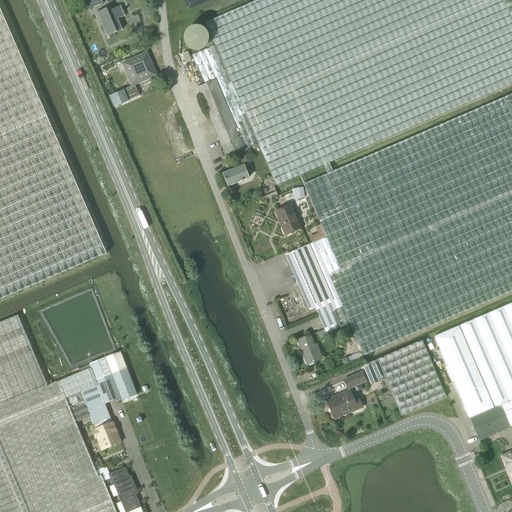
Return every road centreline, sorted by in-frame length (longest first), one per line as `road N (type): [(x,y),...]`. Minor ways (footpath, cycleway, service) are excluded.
road 1 (unclassified): [(319,458),(177,92),(161,0)]
road 2 (tertiary): [(44,0),(148,250)]
road 3 (tertiary): [(256,475),(148,250)]
road 4 (tertiary): [(148,250),(239,482)]
road 5 (unclassified): [(486,511),(456,440),(436,421),(319,458)]
